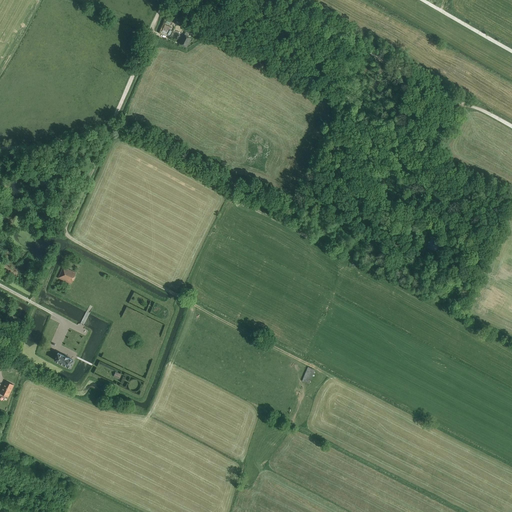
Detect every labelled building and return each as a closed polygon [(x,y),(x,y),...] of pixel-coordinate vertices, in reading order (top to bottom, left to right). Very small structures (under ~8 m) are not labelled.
[(186,32),(184,35),(179,44),(187,47),(191,38),(189,38),(187,37),(188,35),(189,33),(186,32)] [(76,273),(63,267),(58,278),(71,284),(76,273)] [(74,361),(58,353),(55,360),(70,368),(74,361)] [(308,366),(302,381),(310,384),(316,369),(308,366)] [(126,389),(131,375),(125,372),(119,386),(126,389)] [(14,385),(6,381),(0,393),(8,397),(14,385)]
